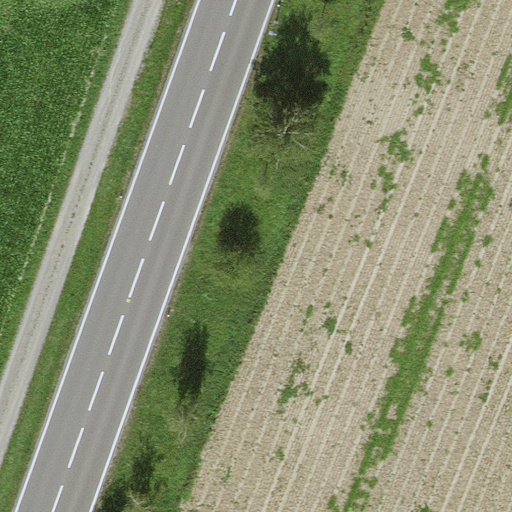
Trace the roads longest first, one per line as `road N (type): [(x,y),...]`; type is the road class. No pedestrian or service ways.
road 1 (secondary): [(54,511),(239,0)]
road 2 (track): [(149,0),(0,422)]
